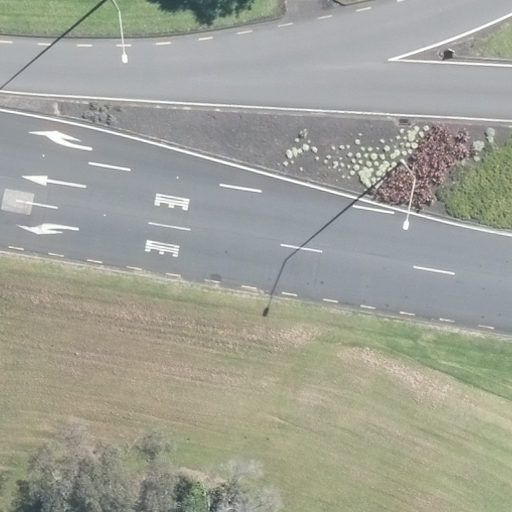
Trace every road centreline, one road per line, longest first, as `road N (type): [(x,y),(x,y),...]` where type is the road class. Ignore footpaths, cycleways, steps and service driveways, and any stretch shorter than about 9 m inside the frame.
road 1 (unclassified): [(511,280),(265,221),(127,173),(0,114)]
road 2 (unclassified): [(0,102),(295,81)]
road 3 (unclassified): [(295,81),(511,84)]
road 4 (tertiary): [(295,81),(454,0)]
